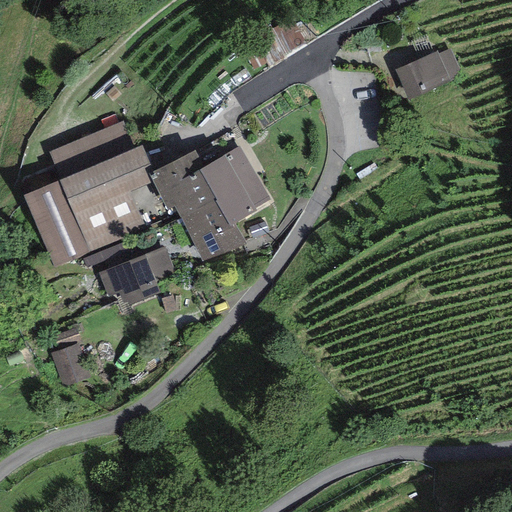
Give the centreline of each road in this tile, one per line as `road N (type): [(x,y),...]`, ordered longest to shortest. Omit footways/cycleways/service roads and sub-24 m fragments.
road 1 (unclassified): [(0,471),(32,449),(137,411),(249,299),(310,217),(331,173),(335,125),(321,82),(325,47),(404,0)]
road 2 (unclassified): [(511,444),(360,451),(318,466),(257,511)]
road 3 (track): [(183,0),(71,97),(31,164)]
